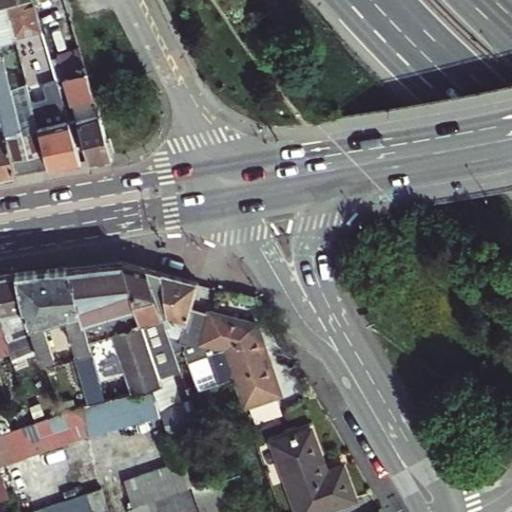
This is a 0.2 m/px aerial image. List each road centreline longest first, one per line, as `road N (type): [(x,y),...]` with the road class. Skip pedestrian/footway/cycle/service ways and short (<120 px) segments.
road 1 (secondary): [(511,115),(221,169)]
road 2 (secondary): [(0,238),(237,202)]
road 3 (motorway): [(349,0),(425,93),(511,175)]
road 4 (secondary): [(221,169),(0,206)]
road 5 (tertiary): [(433,511),(336,348)]
road 6 (residential): [(136,0),(221,169)]
road 7 (secondary): [(328,185),(511,146)]
road 8 (motorway): [(380,0),(511,126)]
road 9 (tertiary): [(336,348),(270,269),(237,202)]
road 10 (tertiary): [(336,348),(314,264),(328,185)]
